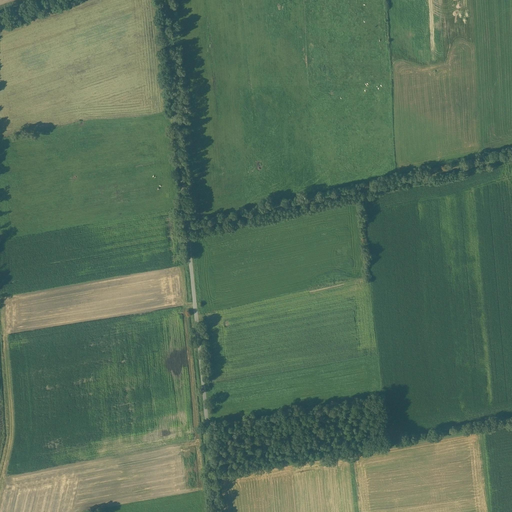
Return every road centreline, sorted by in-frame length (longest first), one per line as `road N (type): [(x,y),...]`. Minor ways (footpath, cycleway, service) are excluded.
road 1 (unclassified): [(215,511),(163,0)]
road 2 (track): [(186,230),(511,156)]
